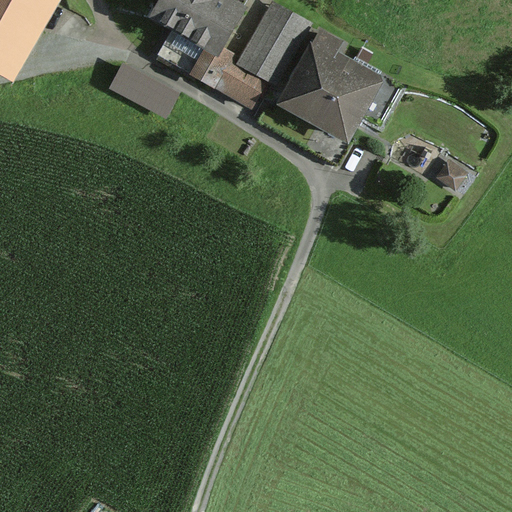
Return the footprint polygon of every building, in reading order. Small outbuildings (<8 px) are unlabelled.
[(0,0),(0,77),(45,0),(0,0)] [(251,5),(241,0),(165,0),(152,25),(203,52),(190,77),(252,110),(268,80),(277,85),(308,27),(271,7),(244,59),(227,50),(251,5)] [(386,81),(315,43),(280,109),(350,147),(386,81)] [(111,92),(170,119),(182,93),(123,65),(111,92)] [(467,174),(447,164),(433,189),(454,200),(467,174)]
